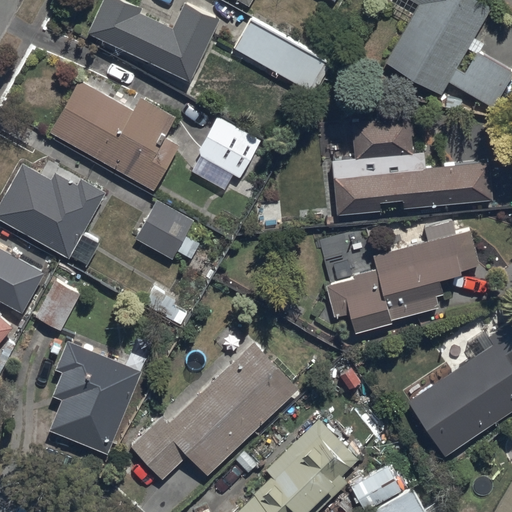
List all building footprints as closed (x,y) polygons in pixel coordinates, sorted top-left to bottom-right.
[(141,9),(121,0),(105,0),(88,37),(190,83),(218,21),(183,5),(172,29),(139,14),(141,9)] [(234,0),(250,9),(254,0),(234,0)] [(397,0),(394,5),(413,16),(384,66),(439,98),(448,83),(493,109),(511,77),(511,73),(479,54),(467,76),(457,70),(468,50),(478,56),(484,45),(475,39),(492,11),(473,0),(397,0)] [(250,21),(233,51),(315,97),(332,67),(250,21)] [(132,110),(80,80),(49,133),(153,193),(180,147),(165,138),(176,119),(139,97),(132,110)] [(260,141),(216,116),(195,154),(239,178),(260,141)] [(413,121),(352,125),(355,161),(413,157),(412,138),(414,138),(413,121)] [(488,166),(424,171),(423,156),(413,157),(332,163),(335,188),(336,216),(379,214),(379,205),(404,204),(404,210),(491,205),(488,166)] [(22,165),(0,204),(0,221),(70,261),(107,195),(81,181),(77,187),(57,176),(53,182),(22,165)] [(193,223),(155,202),(134,239),(174,261),(178,253),(191,261),(200,245),(186,237),(193,223)] [(380,274),(328,287),(337,321),(349,318),(354,337),(394,326),(393,323),(440,311),(437,299),(445,297),(443,287),(463,282),(461,275),(479,270),(469,232),(458,235),(454,223),(425,230),(428,242),(375,256),(380,274)] [(0,292),(20,304),(42,262),(0,240),(0,292)] [(81,296),(55,281),(34,316),(60,332),(81,296)] [(176,302),(152,288),(142,305),(180,327),(187,316),(173,307),(176,302)] [(0,343),(13,329),(0,317),(0,343)] [(491,343),(407,402),(447,459),(511,413),(511,322),(488,339),(491,343)] [(68,342),(55,374),(62,377),(52,400),(62,404),(51,431),(109,455),(143,374),(68,342)] [(161,417),(129,447),(160,481),(188,456),(207,477),(299,393),(254,345),(168,425),(161,417)] [(265,472),(272,478),(238,511),(311,511),(336,489),(331,484),(336,479),(344,488),(348,484),(342,479),(359,462),(320,420),(265,472)] [(388,466),(350,486),(363,511),(401,492),(388,466)] [(511,511),(511,477),(492,511),(511,511)] [(422,511),(411,491),(375,511),(422,511)]
